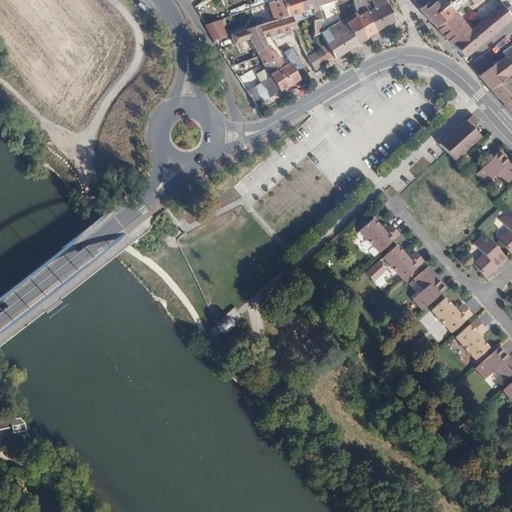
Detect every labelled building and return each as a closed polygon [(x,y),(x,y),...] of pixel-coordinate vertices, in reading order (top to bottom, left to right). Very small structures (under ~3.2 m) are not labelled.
[(148,7),(140,0),(138,3),(145,9),(148,7)] [(287,17),(280,0),(276,0),(267,3),(273,21),(280,19),(287,17)] [(301,13),(297,0),(280,0),(287,17),(291,16),(301,13)] [(317,8),(314,0),(297,0),(301,13),(312,10),(317,8)] [(314,0),(317,8),(321,20),(316,22),(314,23),(313,38),(320,34),(341,23),(334,2),(339,0),(314,0)] [(365,0),(351,0),(354,9),(362,5),(367,3),(365,0)] [(395,23),(386,0),(374,0),(367,3),(362,5),(365,13),(375,34),(379,31),(395,23)] [(420,9),(453,46),(471,31),(449,6),(456,1),(454,0),(437,0),(431,5),(429,2),(420,9)] [(453,46),(464,59),(511,20),(511,6),(511,7),(506,11),(503,6),(471,31),(453,46)] [(321,20),(317,8),(312,10),(316,22),(321,20)] [(365,40),(375,34),(365,13),(355,20),(365,40)] [(291,16),(287,17),(280,19),(285,32),(295,29),(291,16)] [(210,41),(226,35),(220,19),(204,24),(210,41)] [(273,21),(257,26),(264,39),(285,32),(280,19),(273,21)] [(355,20),(347,25),(356,46),(365,40),(355,20)] [(356,46),(347,25),(345,21),(341,23),(320,34),(326,45),(334,59),(356,46)] [(264,39),(257,26),(244,30),(256,53),(268,48),(264,39)] [(248,89),(258,104),(307,75),(293,53),(294,53),(288,43),(274,52),(274,53),(271,54),(268,48),(256,53),(264,67),(269,76),(260,82),(248,89)] [(320,51),(307,58),(313,72),(320,68),(327,64),(320,51)] [(511,52),(480,75),(492,89),(508,78),(511,74),(511,52)] [(215,72),(212,67),(207,70),(210,75),(215,72)] [(260,82),(269,76),(264,67),(255,73),(260,82)] [(511,83),(508,78),(492,89),(511,113),(511,83)] [(440,145),(456,161),(481,138),(474,130),(479,123),(472,116),(467,122),(466,122),(456,131),(457,133),(452,138),(450,136),(440,145)] [(511,164),(511,165),(501,153),(477,176),(486,186),(497,175),(507,185),(511,180),(511,164)] [(511,212),(510,210),(507,214),(500,221),(509,231),(499,241),(507,250),(511,255),(511,254),(511,212)] [(372,246),(378,254),(400,235),(391,225),(387,229),(384,231),(381,227),(372,218),(358,231),(365,239),(365,240),(370,246),(372,246)] [(484,255),(473,264),(486,278),(495,271),(493,270),(507,258),(503,254),(484,234),(474,244),(484,255)] [(402,281),(424,262),(415,252),(410,256),(407,258),(404,255),(396,246),(382,258),(365,273),(373,282),(383,273),(382,272),(389,265),(388,266),(394,273),(395,273),(402,281)] [(413,300),(421,311),(446,289),(434,276),(435,275),(428,267),(414,280),(423,290),(413,300)] [(457,309),(454,306),(446,297),(432,310),(438,317),(438,318),(444,325),(445,324),(452,332),(473,313),(464,303),(460,307),(457,309)] [(486,328),(477,318),(456,337),(462,344),(461,345),(468,352),(469,352),(475,359),(490,347),(482,338),(479,335),(482,332),(486,328)] [(215,327),(210,333),(217,341),(230,332),(231,325),(229,323),(227,320),(221,322),(215,327)] [(500,346),(475,368),(485,378),(495,369),(505,379),(511,372),(511,358),(511,359),(500,346)] [(511,381),(503,390),(509,397),(508,398),(511,402),(511,381)] [(7,420),(10,433),(21,431),(18,418),(7,420)]
